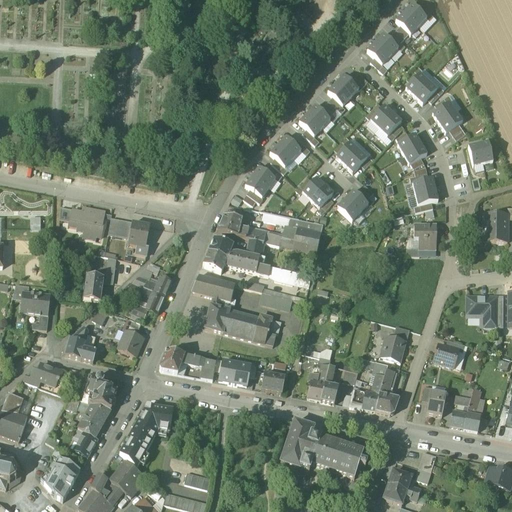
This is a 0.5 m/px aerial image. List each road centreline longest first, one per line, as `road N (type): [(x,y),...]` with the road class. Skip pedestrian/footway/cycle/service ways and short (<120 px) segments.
road 1 (residential): [(212,220),(256,153),(396,0)]
road 2 (residential): [(394,433),(137,382)]
road 3 (residential): [(0,179),(212,220)]
road 4 (residential): [(137,382),(212,220)]
road 5 (residential): [(394,433),(446,283)]
road 6 (residential): [(68,511),(137,382)]
road 7 (residential): [(511,457),(394,433)]
